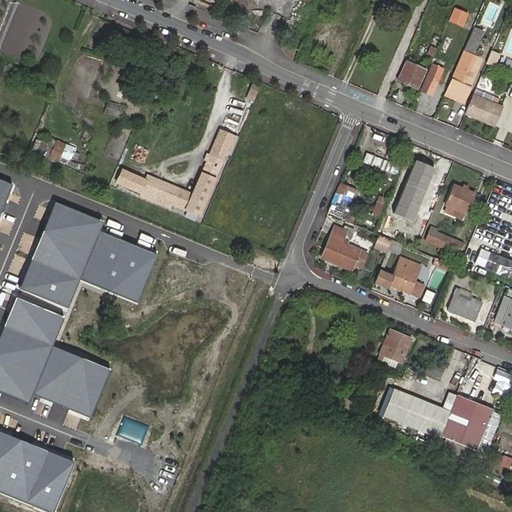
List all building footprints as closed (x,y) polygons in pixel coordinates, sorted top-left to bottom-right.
[(277,38),(284,17),(268,11),(261,33),(277,38)] [(318,28),(312,43),(339,54),(347,33),(339,30),(337,36),(318,28)] [(472,34),(465,52),(474,55),(481,38),(472,34)] [(438,51),(446,54),(451,39),(444,36),(438,51)] [(423,59),(425,49),(419,47),(416,57),(423,59)] [(494,67),(499,53),(490,50),(485,63),(494,67)] [(465,52),(449,91),(466,98),(483,59),(474,55),(465,52)] [(407,63),(399,83),(418,91),(426,71),(407,63)] [(429,80),(424,91),(434,95),(439,84),(429,80)] [(501,98),(478,89),(475,95),(498,104),(501,98)] [(475,95),(467,116),(485,124),(488,117),(491,111),(501,115),(504,107),(475,95)] [(102,114),(120,117),(123,105),(105,101),(102,114)] [(491,111),(488,117),(498,121),(501,115),(491,111)] [(488,117),(485,124),(496,128),(498,121),(488,117)] [(221,126),(192,192),(185,209),(198,215),(234,131),(221,126)] [(45,157),(69,165),(75,146),(52,138),(45,157)] [(372,146),(370,153),(380,155),(381,149),(372,146)] [(122,170),(117,181),(185,209),(192,192),(148,173),(145,180),(122,170)] [(398,229),(416,180),(401,174),(382,223),(398,229)] [(0,215),(13,185),(0,179),(0,215)] [(341,185),(329,213),(346,220),(357,192),(341,185)] [(458,187),(450,206),(458,209),(454,215),(464,220),(467,212),(470,214),(477,196),(458,187)] [(428,219),(435,200),(429,197),(422,216),(428,219)] [(376,209),(386,213),(388,205),(379,201),(376,209)] [(104,221),(55,202),(21,288),(70,307),(81,279),(100,232),(104,221)] [(403,233),(418,236),(421,223),(406,219),(403,233)] [(334,228),(321,258),(350,271),(358,250),(342,244),(346,234),(334,228)] [(458,256),(464,243),(428,228),(422,241),(458,256)] [(473,235),(486,240),(488,235),(475,230),(473,235)] [(155,254),(100,232),(81,279),(136,301),(155,254)] [(372,247),(385,253),(390,240),(377,234),(372,247)] [(391,250),(399,252),(401,244),(394,242),(391,250)] [(510,277),(511,272),(511,260),(483,249),(477,263),(510,277)] [(393,276),(388,286),(409,295),(415,281),(416,276),(407,273),(411,263),(400,258),(393,276)] [(446,271),(449,264),(437,259),(434,266),(446,271)] [(416,276),(420,267),(411,263),(407,273),(416,276)] [(388,286),(393,276),(379,270),(374,280),(388,286)] [(418,298),(423,285),(415,281),(409,295),(418,298)] [(455,296),(449,312),(465,318),(471,303),(455,296)] [(64,317),(16,298),(0,336),(0,391),(29,403),(33,392),(52,345),(64,317)] [(503,323),(511,327),(511,302),(506,315),(499,312),(495,324),(502,327),(503,323)] [(389,331),(376,362),(381,364),(384,357),(399,364),(409,339),(389,331)] [(106,367),(52,345),(33,392),(88,414),(106,367)] [(431,364),(426,376),(441,382),(446,370),(431,364)] [(411,383),(415,370),(406,367),(402,380),(411,383)] [(506,393),(511,375),(511,374),(496,369),(490,387),(506,393)] [(451,413),(394,389),(383,414),(440,439),(441,438),(446,425),(451,413)] [(446,425),(441,438),(474,453),(492,413),(458,398),(451,413),(446,425)] [(59,511),(78,467),(0,435),(0,492),(48,511),(59,511)] [(498,464),(508,468),(511,458),(511,457),(502,454),(498,464)]
